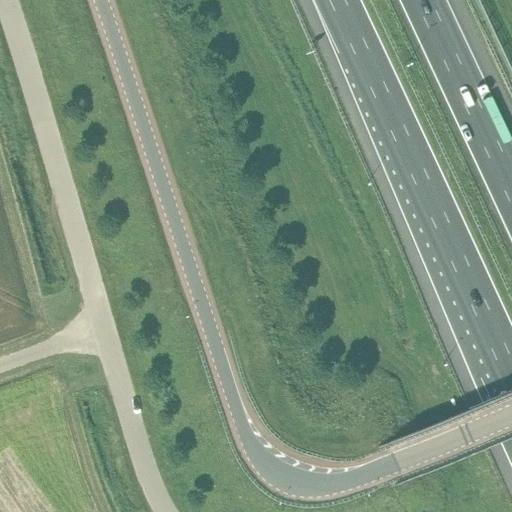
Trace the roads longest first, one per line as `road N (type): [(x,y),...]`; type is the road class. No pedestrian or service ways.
road 1 (secondary): [(395,462),(350,480),(311,484),(281,475),(250,447),(100,0)]
road 2 (unclassified): [(166,511),(148,485),(4,0)]
road 3 (motorway): [(338,0),(511,382)]
road 4 (motorway): [(511,190),(426,0)]
road 5 (secondary): [(395,462),(511,413)]
